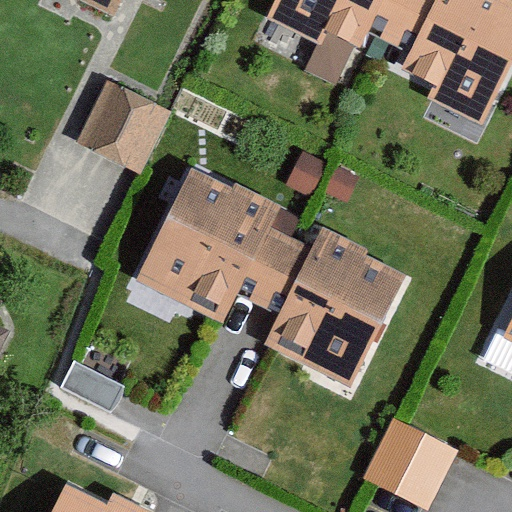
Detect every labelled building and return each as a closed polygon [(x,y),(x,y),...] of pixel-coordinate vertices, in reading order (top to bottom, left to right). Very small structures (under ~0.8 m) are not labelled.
[(87,0),(117,15),(124,0),(87,0)] [(278,0),(269,20),(321,45),(327,35),(360,51),(367,36),(388,46),(410,0),(278,0)] [(400,73),(433,88),(427,100),(484,127),(511,68),(511,5),(501,0),(410,0),(388,46),(408,56),(400,73)] [(164,109),(111,82),(80,145),(107,158),(136,173),(164,109)] [(236,192),(191,170),(136,280),(222,324),(237,295),(258,306),(290,243),(271,233),(283,209),(238,186),(236,192)] [(313,251),(290,243),(258,306),(277,315),(261,348),(272,353),(352,391),(406,279),(366,260),(369,253),(322,231),(313,251)] [(0,326),(0,349),(9,331),(0,326)] [(124,387),(77,363),(64,388),(110,413),(124,387)] [(373,482),(432,511),(458,452),(401,424),(394,421),(367,479),(373,482)] [(107,510),(67,491),(65,495),(56,511),(151,511),(114,494),(107,510)]
